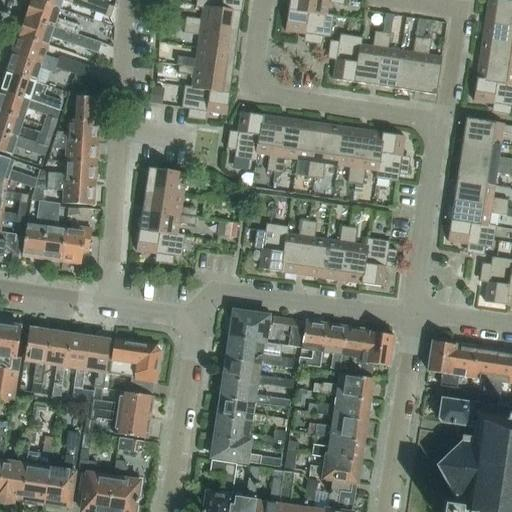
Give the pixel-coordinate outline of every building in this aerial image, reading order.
[(60,9),(32,0),(30,0),(26,13),(26,12),(25,13),(26,13),(24,18),(58,29),(56,34),(60,35),(62,26),(55,23),(60,9)] [(113,7),(101,4),(90,0),(32,0),(60,9),(63,2),(110,18),(113,7)] [(153,0),(149,9),(160,11),(165,0),(153,0)] [(195,0),(195,8),(202,9),(202,8),(240,14),(242,0),(195,0)] [(343,0),(289,0),(288,10),(325,16),(325,15),(327,3),(343,6),(343,0)] [(511,1),(500,0),(487,0),(485,19),(511,23),(511,1)] [(202,8),(202,9),(201,20),(185,18),(184,26),(238,33),(240,14),(202,8)] [(303,42),(303,43),(321,46),(322,37),(330,38),(333,16),(325,15),(325,16),(288,10),(284,32),(308,35),(307,43),(303,42)] [(385,15),(382,33),(390,34),(393,16),(385,15)] [(50,38),(88,50),(98,54),(101,44),(67,32),(68,28),(62,26),(60,35),(56,34),(58,29),(24,18),(23,22),(22,22),(23,22),(18,36),(48,45),(50,38)] [(422,39),(423,39),(426,21),(426,20),(417,19),(414,38),(422,39)] [(511,23),(485,19),(482,40),(511,44),(511,23)] [(238,33),(184,26),(183,34),(199,36),(197,48),(235,53),(238,33)] [(354,83),(374,86),(382,33),(374,32),(372,48),(360,46),(354,83)] [(374,86),(394,90),(400,52),(387,50),(390,34),(382,33),(374,86)] [(326,59),(327,59),(328,55),(336,56),(332,80),(354,83),(360,46),(362,38),(339,35),(338,42),(329,41),(326,59)] [(48,45),(18,36),(14,49),(13,50),(14,50),(12,56),(45,67),(44,71),(48,72),(51,64),(56,66),(55,70),(70,75),(70,74),(85,79),(88,67),(58,57),(57,60),(44,56),(48,45)] [(412,54),(400,52),(394,90),(414,93),(422,39),(414,38),(412,54)] [(441,58),(440,58),(428,56),(430,40),(423,39),(422,39),(414,93),(435,96),(441,58)] [(511,44),(482,40),(479,60),(511,64),(511,44)] [(235,53),(197,48),(195,60),(179,58),(178,66),(232,74),(235,53)] [(45,67),(12,56),(11,58),(10,59),(11,59),(6,73),(36,82),(40,69),(44,71),(45,67)] [(511,64),(479,60),(476,80),(511,85),(511,64)] [(232,74),(178,66),(177,74),(193,76),(191,87),(184,86),(184,87),(229,94),(232,74)] [(0,92),(59,112),(62,102),(44,96),(47,86),(36,82),(6,73),(2,86),(1,87),(2,87),(0,92)] [(511,85),(476,80),(473,101),(496,105),(495,113),(491,112),(491,113),(509,115),(510,107),(511,107),(511,85)] [(159,104),(161,88),(151,87),(149,103),(159,104)] [(184,87),(181,108),(181,109),(188,110),(187,119),(205,121),(205,120),(201,120),(202,112),(226,115),(229,94),(184,87)] [(0,111),(23,119),(26,110),(45,117),(43,125),(53,129),(56,120),(59,112),(0,92),(0,111)] [(74,121),(97,123),(98,98),(97,98),(87,98),(88,94),(88,92),(88,93),(74,92),(73,97),(76,97),(74,121)] [(23,119),(0,111),(0,131),(47,147),(53,129),(43,125),(40,134),(20,128),(23,119)] [(256,154),(262,116),(240,113),(237,136),(229,135),(229,131),(226,150),(234,151),(233,158),(256,162),(257,154),(256,154)] [(256,154),(257,154),(268,156),(266,172),(274,173),(282,119),(262,116),(256,154)] [(282,119),(274,173),(282,174),(284,158),(296,160),(302,122),(282,119)] [(503,124),(465,119),(462,140),(500,146),(501,133),(511,134),(511,126),(503,125),(503,124)] [(96,143),(97,123),(74,121),(66,120),(65,133),(56,132),(53,141),(96,143)] [(302,122),(296,160),(308,162),(306,178),(314,179),(322,125),(302,122)] [(322,125),(314,179),(322,180),(324,164),(337,166),(342,128),(322,125)] [(342,128),(337,166),(349,168),(346,183),(354,185),(362,131),(342,128)] [(0,152),(11,157),(14,147),(44,158),(47,147),(0,131),(0,152)] [(362,131),(354,185),(362,186),(365,170),(376,172),(382,134),(362,131)] [(375,179),(396,182),(397,182),(398,175),(407,176),(410,158),(409,158),(408,162),(400,161),(404,137),(382,134),(376,172),(375,179)] [(500,146),(462,140),(459,160),(511,167),(511,159),(498,158),(500,146)] [(94,164),(96,143),(53,141),(50,149),(64,150),(63,162),(94,164)] [(10,171),(14,162),(0,157),(0,179),(7,181),(33,190),(36,180),(10,171)] [(511,171),(511,167),(459,160),(456,180),(494,186),(495,174),(511,176),(511,171)] [(46,182),(93,185),(94,164),(63,162),(63,174),(46,173),(46,182)] [(145,190),(182,195),(184,183),(200,185),(201,177),(185,175),(186,174),(148,168),(145,190)] [(46,173),(46,172),(39,170),(36,180),(33,190),(33,191),(30,199),(42,200),(43,191),(45,191),(46,182),(46,173)] [(274,173),(272,183),(276,184),(282,174),(274,173)] [(7,181),(0,179),(0,199),(4,200),(4,201),(19,203),(19,202),(25,203),(26,203),(27,196),(5,193),(7,181)] [(456,180),(453,201),(507,209),(508,200),(492,198),(494,186),(456,180)] [(61,204),(82,205),(91,206),(92,206),(93,185),(46,182),(45,191),(61,192),(61,204)] [(361,193),(362,186),(355,185),(354,192),(361,193)] [(182,195),(145,190),(142,210),(195,218),(196,210),(181,207),(182,195)] [(4,200),(0,199),(0,221),(1,222),(7,223),(8,214),(3,213),(4,201),(4,200)] [(453,201),(450,220),(488,226),(488,225),(489,214),(505,217),(507,209),(453,201)] [(8,214),(7,223),(22,225),(24,213),(25,203),(19,202),(18,212),(17,215),(8,214)] [(26,224),(22,255),(41,257),(48,203),(38,202),(35,226),(26,224)] [(56,229),(59,209),(59,205),(48,203),(41,257),(60,260),(64,230),(56,229)] [(195,218),(142,210),(139,230),(177,235),(177,234),(178,223),(194,226),(195,218)] [(450,220),(447,242),(471,245),(469,253),(465,253),(469,254),(482,256),(483,256),(485,248),(492,249),(495,226),(488,225),(488,226),(450,220)] [(0,229),(1,222),(0,221),(0,241),(13,244),(15,236),(0,233),(0,229)] [(286,235),(281,273),(300,276),(308,222),(300,221),(298,237),(287,235),(286,235)] [(308,222),(300,276),(321,279),(326,241),(314,239),(316,223),(308,222)] [(225,223),(223,237),(235,239),(237,224),(225,223)] [(259,270),(281,273),(286,235),(287,235),(288,228),(265,224),(264,232),(256,230),(253,249),(254,249),(254,245),(262,246),(259,270)] [(326,241),(321,279),(341,281),(348,228),(340,227),(338,242),(326,241)] [(91,230),(85,229),(77,228),(77,231),(64,230),(60,260),(60,261),(80,264),(82,250),(87,251),(87,252),(88,252),(91,230)] [(348,228),(341,281),(361,284),(366,247),(365,246),(354,245),(356,229),(348,228)] [(181,258),(184,235),(177,234),(177,235),(139,230),(135,251),(159,255),(158,263),(154,262),(154,263),(172,265),(173,257),(181,258)] [(389,242),(388,242),(366,239),(365,246),(366,247),(361,284),(382,287),(386,264),(394,265),(393,269),(394,269),(397,251),(388,250),(389,242)] [(12,254),(15,254),(16,244),(13,244),(0,241),(0,257),(1,258),(1,259),(2,259),(3,253),(12,254)] [(484,303),(506,306),(511,268),(511,260),(491,257),(490,265),(481,264),(479,282),(480,278),(488,279),(484,303)] [(291,322),(273,319),(273,318),(251,315),(251,313),(234,310),(233,315),(231,315),(230,325),(232,325),(230,335),(228,335),(227,339),(266,345),(266,344),(287,347),(291,322)] [(304,324),(291,322),(287,347),(301,349),(304,324)] [(299,359),(298,365),(319,368),(319,363),(321,354),(325,326),(316,325),(315,323),(310,322),(307,324),(304,323),(304,324),(301,349),(300,351),(312,353),(310,360),(299,358),(299,359)] [(0,404),(13,406),(20,360),(16,359),(21,328),(0,324),(0,404)] [(321,354),(331,356),(329,369),(338,371),(340,357),(344,329),(336,328),(335,326),(329,325),(327,327),(325,326),(321,354)] [(28,329),(27,339),(23,363),(34,365),(30,394),(40,395),(44,367),(49,332),(42,331),(40,329),(34,328),(32,329),(28,329)] [(344,329),(340,357),(351,359),(349,377),(348,377),(357,378),(365,332),(356,331),(355,329),(349,328),(347,329),(344,329)] [(49,332),(44,367),(55,368),(51,397),(60,398),(64,369),(69,335),(62,334),(60,332),(54,331),(52,332),(49,332)] [(365,332),(357,378),(370,380),(372,365),(388,367),(393,336),(391,336),(392,334),(371,331),(371,333),(365,332)] [(64,369),(75,371),(71,401),(80,402),(81,391),(84,372),(89,338),(82,337),(80,335),(74,334),(72,335),(69,335),(64,369)] [(89,338),(84,372),(94,374),(92,389),(93,389),(102,390),(110,341),(101,340),(100,338),(94,337),(91,338),(89,338)] [(224,358),(224,360),(260,366),(284,369),(286,358),(262,355),(263,347),(265,347),(266,345),(227,339),(225,352),(227,353),(227,358),(224,358)] [(432,340),(428,372),(441,374),(439,386),(448,388),(454,346),(449,345),(449,343),(432,340)] [(113,342),(112,352),(108,375),(128,378),(133,345),(125,343),(123,342),(118,341),(115,342),(113,342)] [(143,346),(133,345),(128,378),(130,378),(128,393),(141,395),(151,397),(154,381),(154,379),(156,377),(157,370),(156,368),(156,364),(158,364),(160,352),(156,346),(144,344),(143,346)] [(454,346),(448,388),(456,389),(458,377),(471,380),(476,347),(459,344),(459,346),(454,346)] [(476,347),(471,380),(483,381),(481,393),(490,395),(497,352),(492,351),(492,349),(476,347)] [(497,352),(490,395),(499,396),(500,384),(511,386),(511,352),(502,351),(502,353),(497,352)] [(291,390),(293,381),(258,375),(260,366),(224,360),(222,372),(224,372),(224,378),(222,378),(221,379),(257,385),(291,390)] [(319,394),(319,395),(334,397),(370,402),(370,400),(368,400),(369,395),(371,396),(373,381),(370,380),(357,378),(348,377),(349,377),(338,375),(336,387),(321,384),(321,385),(319,394)] [(254,403),(288,408),(289,401),(255,396),(257,385),(221,379),(220,391),(222,392),(221,398),(219,397),(218,398),(254,404),(254,403)] [(313,384),(312,393),(319,394),(321,385),(313,384)] [(93,389),(93,393),(91,407),(91,409),(148,418),(150,410),(152,408),(153,402),(151,400),(151,397),(141,395),(128,393),(119,392),(117,405),(100,403),(102,390),(93,389)] [(91,407),(93,393),(81,391),(80,402),(79,405),(91,407)] [(316,414),(316,415),(331,417),(367,423),(367,422),(367,421),(365,420),(366,416),(368,416),(370,403),(370,402),(334,397),(333,407),(318,404),(318,405),(316,414)] [(259,425),(285,429),(286,420),(253,414),(254,404),(218,398),(217,411),(219,411),(218,417),(216,417),(215,419),(259,425)] [(511,511),(511,402),(509,402),(507,415),(506,422),(497,421),(498,415),(496,415),(496,416),(490,416),(492,406),(473,403),(473,402),(440,398),(437,419),(440,424),(457,427),(457,432),(456,437),(461,438),(460,442),(435,466),(452,497),(451,501),(444,500),(443,506),(442,511),(511,511)] [(308,404),(307,412),(316,414),(318,405),(308,404)] [(149,428),(147,426),(148,418),(91,409),(89,418),(114,422),(112,433),(145,439),(145,435),(148,434),(149,428)] [(313,436),(328,438),(328,437),(364,442),(364,441),(362,441),(363,437),(365,437),(367,423),(331,417),(330,427),(315,425),(313,436)] [(274,430),(273,439),(249,435),(251,424),(259,425),(215,419),(214,431),(216,431),(215,437),(213,436),(213,437),(248,443),(282,448),(284,432),(274,430)] [(68,511),(77,448),(79,434),(68,433),(65,451),(62,450),(60,464),(51,463),(44,507),(61,510),(62,507),(66,507),(66,510),(68,511)] [(213,450),(212,457),(279,468),(280,460),(247,455),(248,443),(213,437),(211,450),(213,450)] [(310,456),(323,458),(323,457),(361,463),(361,462),(359,462),(360,458),(362,458),(364,442),(328,437),(328,438),(326,448),(312,446),(310,456)] [(43,438),(42,448),(52,449),(53,439),(43,438)] [(144,442),(118,438),(116,450),(142,454),(144,442)] [(287,441),(285,453),(295,454),(297,443),(287,441)] [(18,503),(20,503),(26,464),(25,464),(28,445),(18,444),(15,462),(2,460),(0,473),(0,503),(12,505),(12,502),(14,502),(14,499),(18,500),(18,503)] [(39,466),(26,464),(20,503),(37,506),(38,503),(42,504),(42,507),(44,507),(51,463),(50,462),(52,449),(42,448),(39,466)] [(107,511),(113,476),(112,476),(95,473),(97,464),(86,462),(88,452),(80,451),(76,474),(82,475),(79,494),(77,504),(83,505),(81,511),(107,511)] [(283,469),(293,471),(295,454),(285,453),(283,469)] [(308,473),(307,477),(320,479),(331,481),(356,484),(357,478),(359,478),(361,463),(323,457),(323,458),(321,469),(309,467),(308,473)] [(228,511),(231,497),(235,466),(235,465),(211,461),(209,474),(224,476),(221,495),(207,493),(207,491),(204,490),(200,511),(228,511)] [(112,476),(113,476),(107,511),(136,511),(141,480),(124,478),(126,464),(114,462),(112,476)] [(259,470),(249,468),(244,499),(231,497),(228,511),(252,511),(255,501),(259,470)] [(283,473),(282,480),(276,511),(301,511),(302,508),(288,506),(293,475),(283,473)] [(268,503),(255,501),(252,511),(276,511),(282,480),(272,479),(268,503)] [(302,508),(301,511),(326,511),(313,510),(317,482),(306,481),(302,508)] [(356,484),(331,481),(330,483),(326,511),(351,511),(354,495),(356,484)]
